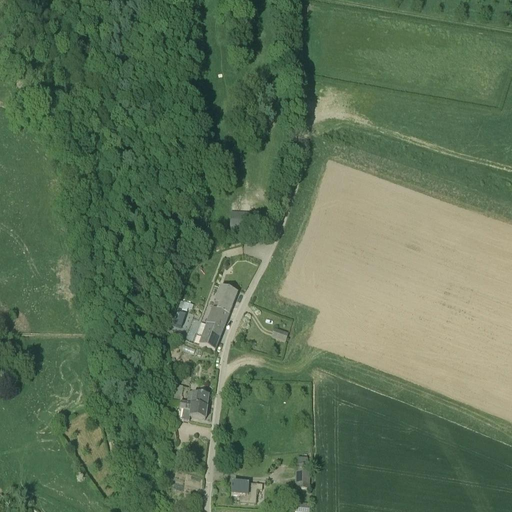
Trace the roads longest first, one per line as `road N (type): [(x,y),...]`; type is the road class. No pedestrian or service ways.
road 1 (residential): [(207,511),(224,354),(275,238)]
road 2 (track): [(2,0),(14,72),(66,167),(80,250)]
road 3 (track): [(132,511),(108,441),(95,336)]
road 4 (track): [(301,115),(301,167),(275,238)]
